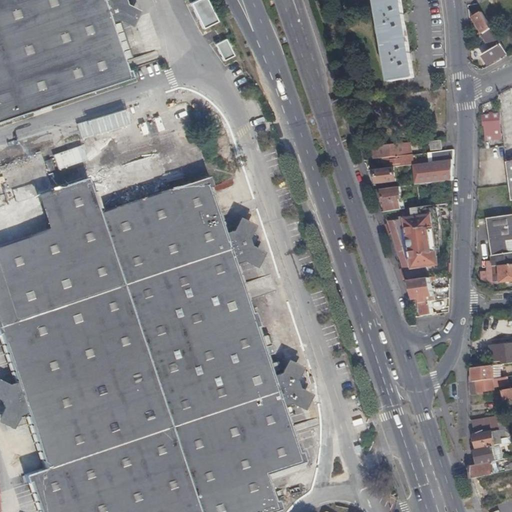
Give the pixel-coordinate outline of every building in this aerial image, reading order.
[(0,0),(0,121),(131,78),(129,69),(126,70),(107,15),(125,9),(121,0),(0,0)] [(377,0),(392,85),(397,85),(396,81),(415,78),(412,60),(415,59),(414,53),(411,54),(405,21),(408,21),(407,14),(404,15),(401,0),(377,0)] [(474,16),(484,33),(493,28),(483,11),(474,16)] [(489,63),(507,52),(493,28),(484,33),(483,34),(491,48),(492,47),(493,48),(484,54),(489,63)] [(471,38),(471,42),(483,34),(481,31),(471,38)] [(483,114),(484,123),(485,123),(486,140),(502,138),(500,115),(491,116),(491,113),(483,114)] [(432,140),(433,149),(444,148),(443,139),(432,140)] [(411,142),(374,146),(375,158),(385,157),(412,154),(413,154),(411,142)] [(456,148),(430,152),(431,162),(455,158),(456,149),(456,148)] [(397,166),(413,164),(412,154),(385,157),(386,167),(397,166)] [(415,164),(417,184),(418,183),(446,180),(454,179),(455,167),(455,158),(431,162),(415,164)] [(386,167),(377,169),(379,183),(399,180),(397,166),(386,167)] [(387,200),(389,211),(408,208),(407,197),(409,197),(407,185),(401,186),(383,188),(385,200),(387,200)] [(439,204),(408,208),(409,211),(409,215),(401,216),(401,219),(396,219),(401,231),(394,233),(402,257),(408,255),(412,267),(442,262),(442,254),(442,226),(439,204)] [(511,215),(488,219),(492,249),(493,265),(511,263),(511,215)] [(401,231),(396,219),(390,220),(394,233),(401,231)] [(408,255),(402,257),(405,268),(412,267),(408,255)] [(511,263),(493,265),(495,281),(511,279),(511,263)] [(422,301),(432,300),(436,299),(431,277),(411,279),(416,297),(412,298),(414,303),(422,301)] [(434,313),(432,300),(422,301),(424,315),(434,313)] [(504,364),(511,362),(511,343),(492,346),(494,362),(504,361),(504,364)] [(494,365),(475,368),(473,368),(474,376),(473,376),(472,377),(471,377),(471,382),(475,381),(478,381),(496,378),(498,378),(503,377),(501,364),(494,365)] [(511,384),(510,376),(503,377),(498,378),(496,378),(478,381),(479,391),(496,389),(496,386),(511,384)] [(510,428),(508,413),(497,415),(500,429),(510,428)] [(500,429),(497,415),(473,420),(473,428),(473,434),(476,434),(500,429)] [(500,429),(502,438),(511,436),(511,435),(510,428),(500,429)] [(503,444),(502,438),(500,429),(476,434),(479,448),(502,444),(503,444)] [(479,448),(477,448),(480,463),(494,460),(506,458),(502,444),(479,448)] [(483,476),(497,472),(494,460),(480,463),(473,465),(473,472),(473,478),(483,476)] [(511,480),(511,469),(508,470),(497,472),(483,476),(486,486),(511,480)]
